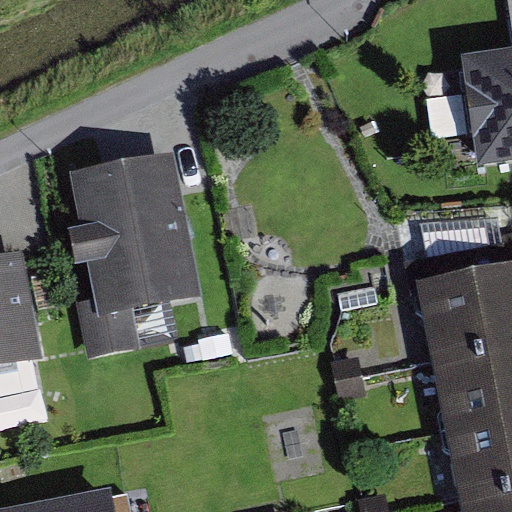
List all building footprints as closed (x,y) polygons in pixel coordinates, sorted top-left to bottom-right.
[(511,48),(462,56),(467,95),(427,100),(432,141),(472,135),(476,166),(511,161),(511,48)] [(181,156),(80,174),(90,230),(76,233),(82,266),(95,264),(102,301),(85,304),(95,357),(146,348),(140,312),(208,300),(181,156)] [(0,400),(8,399),(2,371),(52,361),(30,255),(0,260),(0,400)] [(437,339),(440,353),(453,365),(511,353),(511,267),(421,285),(425,308),(433,313),(437,339)] [(445,379),(451,413),(446,421),(448,436),(511,423),(511,353),(453,365),(445,379)] [(359,358),(333,363),(340,401),(366,396),(359,358)] [(459,454),(466,491),(481,501),(511,495),(511,423),(448,436),(450,450),(459,454)] [(132,511),(129,494),(28,511),(132,511)] [(511,511),(511,495),(481,501),(472,511),(511,511)] [(397,511),(395,498),(372,503),(373,511),(397,511)]
